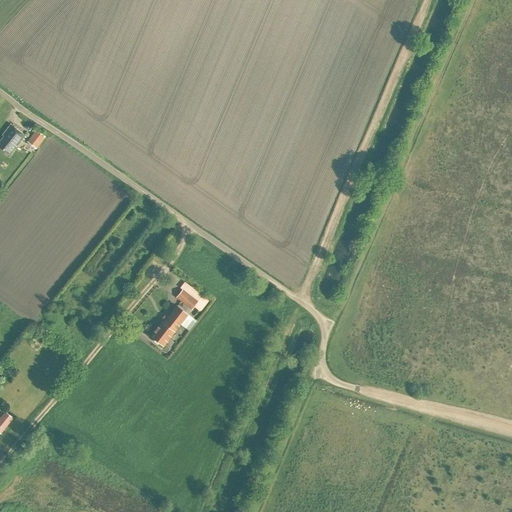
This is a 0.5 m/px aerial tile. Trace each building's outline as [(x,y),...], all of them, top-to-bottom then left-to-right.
[(4,136),(0,141),(0,147),(9,154),(15,145),(17,147),(25,135),(11,125),(2,135),(4,136)] [(36,149),(46,137),(36,130),(27,142),(36,149)] [(182,290),(176,298),(192,310),(198,302),(182,290)] [(177,306),(163,324),(161,323),(150,337),(163,346),(174,332),(173,332),(187,314),(177,306)] [(5,411),(0,417),(0,432),(1,433),(13,418),(5,411)]
